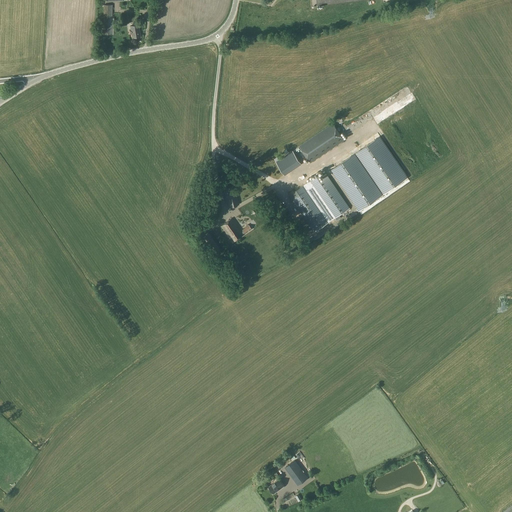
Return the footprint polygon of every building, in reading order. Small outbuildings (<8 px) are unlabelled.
[(112,34),(112,5),(104,5),(103,34),(112,34)] [(131,30),(129,30),(130,34),(132,33),(132,38),(140,36),(138,24),(130,26),(131,30)] [(299,146),(311,163),(344,140),(333,123),(299,146)] [(408,177),(380,136),(330,170),(358,211),(408,177)] [(276,161),(285,175),(302,164),(293,150),(276,161)] [(294,191),(289,195),(292,199),(314,232),(330,221),(334,218),(350,208),(327,175),(322,179),(319,174),(294,191)] [(228,207),(239,204),(234,184),(223,187),(228,207)] [(241,232),(231,218),(221,225),(233,241),(243,235),(242,234),(244,233),(244,234),(252,229),(249,225),(242,230),(243,231),(241,232)] [(214,254),(220,250),(209,234),(203,238),(214,254)] [(276,257),(278,261),(284,258),(282,253),(276,257)] [(298,484),(307,478),(294,460),(286,467),(298,484)] [(273,494),(284,485),(280,479),(269,487),(273,494)] [(283,504),(294,495),(291,491),(280,500),(283,504)]
